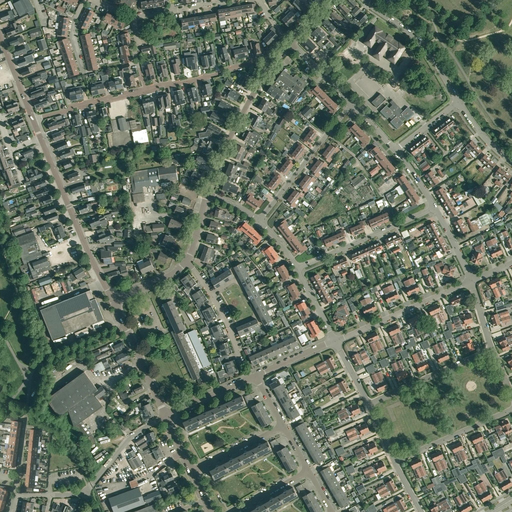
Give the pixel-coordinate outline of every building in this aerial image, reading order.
[(15,4),(14,5),(20,17),(22,16),(24,15),(26,14),(27,13),(27,14),(27,13),(28,13),(30,12),(31,12),(30,11),(32,11),(33,11),(32,10),(34,10),(31,4),(31,3),(29,0),(21,0),(22,0),(20,1),(15,4)] [(133,0),(128,0),(125,7),(130,10),(130,9),(133,11),(136,6),(136,5),(137,3),(136,1),(133,0)] [(351,0),(345,0),(345,1),(350,7),(352,9),(356,5),(354,3),(354,2),(351,0)] [(300,2),(296,6),(297,8),(303,14),(307,10),(301,4),(300,2)] [(257,14),(256,11),(255,4),(247,6),(248,13),(248,15),(257,14)] [(343,14),(346,16),(349,12),(347,10),(342,4),(338,8),(343,14)] [(285,14),(287,16),(293,23),(294,22),(294,23),(298,19),(298,18),(294,14),(296,12),(291,7),(288,9),(289,10),(285,14)] [(357,16),(362,11),(357,7),(352,12),(357,16)] [(83,14),(92,19),(95,13),(86,9),(83,14)] [(8,13),(0,16),(3,21),(10,18),(12,17),(10,12),(8,13)] [(330,16),(335,21),(334,23),(338,27),(340,25),(340,24),(338,23),(341,20),(339,18),(340,17),(334,12),(332,13),(331,13),(330,15),(330,16)] [(103,22),(109,24),(113,16),(108,13),(103,22)] [(92,19),(83,14),(81,20),(89,24),(92,19)] [(363,14),(358,19),(356,17),(351,23),(357,28),(360,25),(362,23),(367,17),(367,16),(366,15),(365,15),(363,14)] [(118,19),(113,16),(109,24),(114,27),(118,19)] [(288,27),(293,23),(287,16),(282,21),(288,27)] [(123,21),(118,19),(114,27),(119,29),(121,31),(122,29),(125,24),(122,23),(123,21)] [(89,24),(81,20),(77,27),(87,32),(91,25),(89,24)] [(326,20),(325,21),(324,21),(322,22),(323,23),(322,24),(328,29),(330,31),(334,28),(332,25),(326,20)] [(20,24),(16,26),(15,23),(11,25),(12,29),(6,31),(8,36),(23,31),(20,24)] [(272,32),(268,36),(274,42),(279,38),(274,33),(276,31),(272,27),(270,30),(272,32)] [(367,34),(362,41),(364,43),(371,48),(371,47),(376,51),(373,56),(379,61),(383,55),(388,59),(394,64),(406,47),(399,43),(398,43),(381,32),(382,31),(375,27),(369,36),(367,34)] [(39,28),(29,31),(31,38),(42,35),(39,28)] [(316,31),(315,31),(322,38),(321,38),(324,41),(327,37),(325,35),(318,28),(318,29),(317,29),(316,30),(316,31)] [(120,33),(121,35),(119,36),(117,36),(118,42),(121,41),(130,39),(128,34),(127,30),(122,32),(122,33),(120,33)] [(322,38),(315,31),(314,32),(313,32),(312,33),(312,34),(312,35),(319,42),(319,41),(321,43),(324,41),(321,38),(322,38)] [(80,36),(82,42),(91,40),(90,34),(80,36)] [(274,42),(268,36),(263,40),(270,47),(274,42)] [(17,39),(10,42),(12,47),(23,43),(25,43),(23,37),(21,38),(17,39)] [(339,44),(331,37),(329,39),(336,46),(339,44)] [(59,50),(60,49),(70,46),(67,39),(56,42),(59,50)] [(316,47),(308,39),(302,45),(310,53),(316,47)] [(41,46),(39,46),(40,51),(47,49),(44,40),(40,41),(41,46)] [(91,40),(82,42),(83,48),(93,46),(91,40)] [(255,42),(252,43),(248,44),(250,50),(253,49),(254,55),(261,54),(259,44),(255,44),(255,42)] [(131,45),(131,44),(120,47),(119,47),(120,53),(129,51),(128,46),(131,45)] [(20,48),(13,51),(15,56),(23,53),(27,52),(24,46),(20,47),(20,48)] [(70,46),(60,49),(62,55),(71,52),(70,46)] [(85,54),(94,52),(93,46),(83,48),(85,54)] [(234,49),(232,49),(233,54),(234,53),(236,60),(242,58),(240,49),(239,46),(234,48),(234,49)] [(220,57),(219,58),(219,60),(220,61),(222,61),(223,63),(223,62),(224,63),(226,63),(226,62),(229,61),(228,57),(228,53),(227,53),(225,48),(219,49),(221,56),(220,56),(220,57)] [(246,48),(240,49),(242,58),(248,57),(246,48)] [(71,52),(62,55),(64,60),(73,57),(71,52)] [(85,54),(86,60),(95,58),(94,52),(85,54)] [(190,52),(184,53),(185,58),(186,67),(190,66),(191,71),(197,69),(196,62),(197,62),(198,62),(196,53),(191,54),(190,52)] [(207,53),(207,56),(209,66),(210,66),(211,67),(215,67),(215,65),(213,52),(207,53)] [(208,67),(209,66),(207,56),(207,53),(201,54),(204,68),(204,67),(205,69),(209,68),(208,67)] [(24,57),(25,58),(21,60),(18,62),(20,67),(27,65),(27,64),(32,63),(35,62),(32,54),(24,57)] [(73,57),(64,60),(66,66),(75,63),(73,57)] [(86,60),(87,66),(97,63),(95,58),(86,60)] [(179,59),(172,61),(173,65),(172,65),(174,74),(179,73),(177,64),(180,64),(179,59)] [(158,62),(157,63),(158,67),(157,67),(160,78),(168,76),(165,65),(164,61),(158,62)] [(75,63),(66,66),(68,72),(77,69),(75,63)] [(97,63),(87,66),(89,72),(98,69),(97,63)] [(155,79),(152,68),(152,64),(144,66),(145,70),(148,81),(146,81),(155,79)] [(28,68),(21,71),(23,76),(30,74),(30,73),(31,72),(31,73),(32,72),(31,69),(35,67),(34,65),(31,66),(31,67),(28,68)] [(77,69),(68,72),(70,77),(79,74),(77,69)] [(32,80),(32,81),(33,84),(33,83),(34,84),(35,86),(40,85),(39,82),(43,81),(46,80),(47,77),(46,71),(45,71),(39,73),(37,74),(38,76),(32,78),(32,80)] [(283,71),(278,79),(298,94),(302,88),(303,89),(307,84),(297,77),(295,80),(283,71)] [(237,78),(233,85),(237,87),(238,84),(244,88),(249,79),(248,78),(248,77),(246,76),(245,77),(243,75),(240,80),(237,78)] [(56,76),(48,78),(50,85),(58,82),(58,81),(56,76)] [(133,76),(126,77),(129,87),(136,86),(133,76)] [(121,80),(115,81),(117,90),(123,89),(121,80)] [(102,81),(96,83),(97,86),(99,94),(105,93),(103,84),(103,83),(102,81)] [(111,92),(117,90),(115,81),(109,83),(111,92)] [(96,83),(90,84),(91,87),(93,96),(99,94),(97,86),(96,83)] [(84,85),(81,86),(75,88),(75,91),(78,100),(79,100),(83,99),(83,98),(84,98),(82,92),(85,91),(84,85)] [(270,89),(280,96),(282,92),(280,91),(280,90),(272,85),(272,86),(271,86),(270,87),(271,88),(270,89)] [(36,89),(37,91),(30,93),(31,96),(32,98),(33,99),(37,97),(37,98),(39,97),(39,96),(40,96),(45,94),(44,92),(43,90),(42,87),(36,89)] [(193,88),(192,89),(195,101),(195,102),(201,101),(200,96),(198,97),(196,87),(195,88),(194,87),(193,88)] [(316,96),(321,91),(317,87),(315,89),(314,88),(313,87),(309,92),(311,95),(313,93),(316,96)] [(227,92),(238,98),(240,95),(237,93),(237,92),(231,89),(231,90),(228,88),(227,92)] [(280,96),(270,89),(269,90),(268,90),(267,91),(268,92),(267,93),(275,98),(278,99),(280,96)] [(78,100),(75,91),(69,92),(71,101),(78,100)] [(327,97),(321,91),(316,96),(322,102),(327,97)] [(227,92),(225,95),(224,97),(224,98),(226,99),(227,98),(233,101),(233,100),(236,101),(238,98),(227,92)] [(61,93),(52,96),(54,101),(63,99),(61,93)] [(288,101),(294,105),(299,98),(293,94),(288,101)] [(372,103),(377,108),(386,100),(381,94),(372,103)] [(322,102),(328,107),(333,102),(327,97),(322,102)] [(37,109),(44,106),(44,107),(49,105),(46,98),(34,103),(35,105),(35,106),(35,108),(36,108),(37,109)] [(261,104),(268,108),(269,106),(271,108),(273,105),(270,103),(263,99),(261,104)] [(386,106),(380,112),(381,112),(387,119),(389,117),(392,121),(390,122),(391,122),(397,129),(403,124),(402,122),(405,119),(407,120),(413,113),(414,114),(414,113),(408,107),(402,113),(401,112),(402,111),(401,109),(400,110),(398,108),(399,107),(392,100),(389,103),(392,105),(389,109),(386,106)] [(233,107),(226,103),(221,101),(218,107),(227,111),(230,112),(233,107)] [(333,102),(328,107),(331,111),(329,113),(332,115),(337,110),(335,109),(337,107),(333,102)] [(14,112),(12,104),(6,106),(7,107),(6,107),(7,110),(8,110),(9,114),(12,113),(14,112)] [(275,113),(276,112),(273,111),(270,109),(268,108),(261,104),(258,108),(265,112),(270,115),(271,113),(272,113),(275,114),(275,113)] [(308,106),(302,113),(307,117),(313,111),(308,106)] [(100,109),(100,110),(102,119),(108,118),(105,108),(103,109),(102,108),(101,109),(100,109)] [(217,111),(209,110),(210,114),(212,115),(210,118),(223,125),(224,123),(225,123),(226,122),(225,121),(226,119),(216,114),(217,111)] [(95,129),(91,112),(87,113),(89,121),(91,128),(92,127),(92,130),(95,129)] [(79,115),(72,116),(75,126),(81,124),(79,115)] [(254,115),(252,120),(267,129),(269,130),(270,126),(264,123),(264,122),(262,120),(262,119),(254,115)] [(282,116),(277,124),(281,127),(286,119),(282,116)] [(18,121),(21,128),(26,126),(25,125),(26,125),(25,122),(24,122),(23,118),(19,119),(19,120),(18,121)] [(125,118),(119,119),(122,131),(128,130),(125,118)] [(56,122),(49,125),(51,131),(59,128),(58,127),(65,124),(65,125),(66,126),(69,125),(67,119),(64,121),(57,124),(56,122)] [(451,119),(445,123),(449,128),(455,124),(451,119)] [(142,130),(141,128),(140,122),(136,123),(136,120),(130,121),(136,148),(150,145),(147,129),(142,130)] [(267,129),(252,120),(250,124),(257,128),(258,128),(263,131),(264,130),(266,131),(267,129)] [(15,129),(15,130),(16,132),(18,131),(17,129),(21,128),(18,121),(16,121),(15,121),(12,122),(14,126),(13,126),(14,129),(15,129)] [(439,127),(443,133),(449,128),(445,123),(439,127)] [(206,133),(199,134),(200,138),(212,136),(211,136),(210,133),(211,132),(218,135),(219,134),(220,133),(220,132),(220,131),(221,129),(210,124),(206,133)] [(276,124),(272,131),(277,134),(281,127),(276,124)] [(351,131),(354,134),(359,129),(355,124),(353,127),(352,126),(352,125),(347,130),(349,133),(351,131)] [(81,137),(82,137),(87,136),(85,129),(84,126),(79,127),(81,137)] [(443,133),(439,127),(434,132),(438,137),(443,133)] [(307,135),(313,140),(317,135),(315,133),(316,132),(310,128),(308,131),(310,132),(307,135)] [(354,134),(360,140),(365,135),(359,129),(354,134)] [(245,133),(244,135),(253,140),(256,136),(246,130),(246,131),(245,130),(243,133),(245,133)] [(60,133),(53,136),(53,137),(54,139),(55,141),(62,138),(61,135),(65,134),(64,131),(60,132),(60,133)] [(241,139),(254,147),(255,145),(257,145),(258,143),(256,141),(253,140),(244,135),(243,136),(242,136),(240,138),(242,139),(241,139)] [(310,144),(313,140),(307,135),(305,138),(303,137),(301,140),(306,144),(307,142),(310,144)] [(365,135),(360,140),(363,143),(361,145),(364,148),(368,143),(368,142),(367,141),(369,139),(365,135)] [(214,144),(214,143),(208,141),(209,137),(200,139),(198,142),(212,148),(213,146),(214,145),(214,144)] [(426,137),(421,142),(425,147),(431,142),(426,137)] [(468,150),(465,152),(466,153),(466,152),(468,154),(472,151),(477,146),(472,141),(467,146),(465,147),(468,150)] [(64,143),(56,146),(57,147),(57,148),(57,150),(58,150),(59,151),(66,148),(68,147),(66,142),(64,143)] [(212,148),(198,142),(197,144),(195,143),(192,144),(191,146),(197,149),(198,146),(200,147),(204,148),(203,151),(210,154),(210,153),(211,152),(211,151),(211,150),(212,148)] [(298,147),(296,150),(301,155),(305,150),(303,148),(304,147),(298,142),(296,145),(298,147)] [(421,142),(415,146),(419,151),(425,147),(421,142)] [(238,145),(235,152),(242,155),(245,148),(238,145)] [(326,150),(332,154),(335,151),(337,153),(339,150),(334,146),(333,147),(330,145),(326,150)] [(421,153),(419,151),(415,146),(409,150),(414,155),(415,157),(421,153)] [(477,146),(472,151),(477,156),(482,152),(477,146)] [(372,153),(375,157),(381,152),(376,147),(374,149),(373,147),(367,152),(370,155),(372,153)] [(25,157),(26,158),(22,160),(23,163),(33,159),(31,155),(34,154),(32,149),(23,153),(25,157)] [(67,151),(60,154),(61,156),(60,157),(61,158),(62,158),(62,159),(69,156),(72,155),(70,150),(67,151)] [(301,155),(296,150),(293,153),(291,152),(289,155),(295,159),(296,158),(298,159),(301,155)] [(332,154),(326,150),(323,155),(325,157),(324,158),(329,162),(331,159),(329,158),(332,154)] [(451,160),(459,155),(456,151),(448,157),(451,160)] [(242,162),(244,158),(245,156),(242,155),(235,152),(233,157),(242,162)] [(385,158),(381,152),(375,157),(380,162),(385,158)] [(482,169),(486,165),(490,160),(485,155),(481,160),(483,163),(479,167),(480,168),(481,167),(482,169)] [(196,161),(192,160),(191,163),(194,164),(195,161),(206,165),(208,160),(198,156),(196,161)] [(287,162),(284,165),(290,170),(293,165),(291,164),(292,162),(287,158),(284,160),(287,162)] [(390,163),(385,158),(380,162),(384,168),(390,163)] [(67,162),(64,163),(65,166),(64,166),(65,168),(66,168),(66,169),(73,166),(73,165),(75,164),(73,159),(71,160),(66,161),(67,162)] [(315,165),(320,169),(323,166),(325,168),(327,165),(322,161),(321,162),(319,160),(315,165)] [(496,165),(490,160),(486,165),(491,170),(496,165)] [(383,171),(387,175),(383,178),(384,179),(377,184),(380,187),(389,181),(386,178),(393,172),(392,171),(394,169),(390,163),(384,168),(385,169),(383,171)] [(230,164),(228,170),(235,173),(236,170),(237,171),(238,167),(236,167),(230,164)] [(176,165),(130,172),(130,176),(132,186),(133,194),(143,192),(143,188),(156,186),(161,185),(160,183),(178,180),(176,165)] [(290,170),(284,165),(282,168),(280,167),(277,170),(283,174),(284,173),(286,174),(290,170)] [(320,169),(315,165),(311,170),(313,172),(312,173),(317,177),(320,174),(318,173),(320,169)] [(3,172),(5,176),(12,174),(11,170),(11,171),(10,168),(9,169),(1,171),(2,172),(3,172)] [(496,174),(501,178),(505,172),(500,168),(496,174)] [(29,176),(25,177),(27,181),(24,182),(25,185),(31,183),(30,181),(43,176),(41,171),(38,172),(37,170),(33,171),(32,170),(27,171),(29,176)] [(234,179),(235,176),(238,177),(239,174),(235,173),(228,170),(226,175),(234,179)] [(191,171),(189,177),(191,178),(195,180),(195,181),(197,182),(198,181),(199,180),(200,180),(200,179),(200,178),(201,175),(197,173),(197,172),(194,171),(193,172),(191,171)] [(425,176),(429,181),(435,177),(432,172),(425,176)] [(511,177),(505,172),(501,178),(507,182),(511,177)] [(78,173),(68,176),(71,182),(80,178),(79,175),(80,175),(79,173),(78,173)] [(272,180),(278,185),(281,180),(280,179),(281,177),(275,173),(273,176),(275,177),(272,180)] [(303,180),(308,185),(311,181),(313,183),(315,180),(310,176),(309,177),(307,175),(303,180)] [(399,181),(401,185),(407,181),(403,176),(401,177),(400,176),(394,180),(396,183),(399,181)] [(435,177),(429,181),(433,187),(439,183),(435,177)] [(364,182),(361,178),(352,185),(354,187),(356,189),(359,186),(364,182)] [(8,187),(11,186),(12,187),(9,188),(9,190),(21,186),(19,183),(16,184),(15,181),(14,179),(6,182),(8,187)] [(39,188),(46,185),(44,180),(37,183),(35,184),(35,186),(31,187),(33,192),(37,191),(36,189),(39,188)] [(278,185),(272,180),(270,183),(268,182),(265,185),(267,186),(271,189),(272,188),(274,189),(278,185)] [(308,185),(303,180),(299,185),(301,187),(300,188),(305,192),(308,190),(306,188),(307,186),(308,185)] [(389,181),(380,187),(378,189),(380,191),(383,189),(384,190),(389,186),(388,184),(390,182),(389,181)] [(406,191),(411,187),(411,186),(407,181),(401,185),(402,186),(406,191)] [(224,186),(222,190),(226,192),(227,191),(228,191),(229,191),(236,194),(238,188),(234,186),(225,183),(224,186)] [(80,186),(72,189),(74,194),(83,191),(82,189),(84,188),(83,186),(81,186),(80,186)] [(323,196),(329,189),(326,186),(321,194),(323,196)] [(246,202),(251,206),(255,200),(252,197),(253,195),(250,193),(252,191),(251,190),(252,188),(250,187),(248,189),(245,194),(248,196),(246,199),(248,200),(246,202)] [(406,191),(410,198),(416,194),(411,187),(406,191)] [(32,198),(33,198),(35,197),(38,198),(42,196),(49,193),(47,188),(41,191),(40,190),(30,194),(32,198)] [(436,192),(440,198),(446,194),(447,193),(445,190),(444,191),(442,188),(436,192)] [(476,190),(468,195),(470,198),(478,193),(476,190)] [(291,195),(297,200),(299,196),(302,198),(304,195),(298,191),(297,192),(295,191),(291,195)] [(446,194),(440,198),(443,204),(443,203),(445,206),(448,204),(446,202),(450,199),(447,193),(446,194)] [(416,194),(410,198),(413,202),(410,203),(412,206),(418,203),(417,201),(420,199),(416,194)] [(297,200),(291,195),(287,200),(290,202),(289,204),(294,208),(296,205),(294,203),(297,200)] [(461,195),(454,199),(456,202),(458,206),(462,204),(459,201),(463,199),(461,195)] [(44,201),(41,202),(42,206),(45,205),(52,202),(51,199),(51,197),(50,197),(50,196),(43,199),(44,201)] [(182,197),(180,202),(182,203),(182,204),(185,205),(186,204),(189,206),(191,201),(184,198),(182,197)] [(448,212),(454,208),(451,203),(452,202),(450,199),(446,202),(448,204),(445,206),(448,212)] [(255,200),(251,206),(256,209),(257,207),(259,208),(263,202),(260,200),(258,202),(255,200)] [(97,202),(97,201),(91,202),(91,203),(86,205),(79,208),(81,213),(93,209),(92,205),(97,204),(97,202)] [(170,202),(168,207),(176,210),(174,213),(181,216),(181,217),(183,217),(184,217),(185,217),(187,211),(177,207),(178,205),(170,202)] [(54,206),(43,210),(45,215),(56,212),(56,211),(56,210),(55,209),(55,208),(54,206)] [(455,211),(454,208),(448,212),(451,218),(457,214),(455,211)] [(216,209),(215,216),(221,218),(221,217),(224,218),(227,219),(228,217),(229,218),(231,215),(226,213),(222,212),(223,210),(216,209)] [(382,216),(384,222),(390,220),(389,218),(391,217),(388,211),(388,210),(384,212),(386,214),(382,216)] [(289,217),(294,213),(293,211),(289,213),(287,211),(283,215),(285,217),(287,219),(289,217)] [(46,217),(48,222),(59,218),(58,218),(59,217),(58,216),(57,216),(57,213),(49,216),(46,217)] [(486,213),(479,217),(483,226),(490,223),(487,218),(488,217),(486,213)] [(89,220),(91,224),(105,219),(111,216),(110,215),(104,217),(103,215),(89,220)] [(111,216),(105,219),(91,224),(92,228),(99,225),(99,226),(101,226),(102,226),(107,226),(107,223),(108,223),(107,221),(109,220),(113,220),(111,216)] [(382,216),(374,219),(377,225),(384,222),(382,216)] [(372,228),(377,225),(374,219),(371,220),(370,218),(366,220),(369,226),(371,225),(372,228)] [(169,219),(167,223),(170,224),(169,225),(173,227),(172,228),(175,229),(176,228),(179,230),(182,224),(175,221),(174,221),(172,220),(171,220),(169,219)] [(481,228),(481,227),(479,223),(477,219),(471,222),(472,225),(474,224),(477,230),(481,228)] [(278,228),(282,232),(287,228),(285,225),(287,223),(285,220),(279,225),(280,226),(278,228)] [(457,229),(464,226),(461,220),(454,223),(457,229)] [(211,222),(210,228),(216,230),(217,226),(220,227),(221,225),(218,224),(218,223),(211,222)] [(356,227),(358,234),(364,231),(363,229),(364,228),(362,222),(358,223),(359,225),(356,227)] [(472,225),(471,222),(468,223),(469,224),(472,232),(477,230),(474,224),(472,225)] [(242,224),(238,229),(240,232),(242,230),(245,233),(250,227),(245,223),(243,226),(242,224)] [(426,235),(431,232),(437,229),(434,223),(428,226),(423,228),(420,230),(421,232),(424,231),(426,235)] [(164,224),(152,225),(153,233),(165,232),(164,224)] [(53,227),(54,229),(58,240),(66,237),(64,232),(63,232),(61,227),(62,227),(62,226),(60,227),(59,225),(53,227)] [(353,236),(358,234),(356,227),(352,229),(351,226),(347,228),(350,234),(352,234),(353,236)] [(464,226),(457,229),(460,235),(467,232),(464,226)] [(23,227),(11,231),(13,237),(25,233),(23,227)] [(252,238),(256,232),(250,227),(245,233),(252,238)] [(293,235),(287,228),(282,232),(287,239),(293,235)] [(125,229),(125,233),(125,237),(134,238),(133,230),(125,229)] [(437,229),(431,232),(434,239),(440,236),(437,229)] [(337,235),(340,242),(345,239),(344,237),(346,236),(343,230),(340,231),(341,234),(337,235)] [(98,242),(112,237),(110,231),(105,233),(101,235),(101,236),(96,237),(98,242)] [(506,231),(502,233),(504,238),(505,238),(506,239),(505,239),(509,249),(511,247),(511,242),(510,237),(508,238),(508,236),(509,236),(506,231)] [(24,265),(27,264),(43,258),(34,232),(15,239),(24,265),(23,265),(24,265)] [(261,236),(256,232),(252,238),(255,241),(253,243),(256,245),(261,240),(259,239),(261,236)] [(166,236),(165,236),(163,235),(159,244),(165,247),(166,244),(172,247),(175,239),(172,238),(173,237),(169,236),(169,237),(166,236)] [(208,235),(206,242),(218,244),(219,240),(218,240),(218,238),(212,236),(210,235),(209,235),(208,235)] [(337,235),(329,238),(332,245),(340,242),(337,235)] [(392,238),(395,244),(401,241),(398,235),(392,238)] [(410,236),(404,239),(407,245),(416,241),(415,239),(412,240),(410,236)] [(289,242),(294,249),(300,244),(295,237),(289,242)] [(327,247),(332,245),(329,238),(326,240),(325,238),(321,239),(324,246),(326,245),(327,247)] [(395,244),(392,238),(385,241),(388,247),(395,244)] [(495,238),(490,240),(498,256),(503,254),(498,244),(497,245),(497,244),(498,243),(495,238)] [(436,241),(439,248),(445,245),(442,239),(436,241)] [(498,256),(490,240),(486,242),(488,247),(489,247),(490,248),(489,249),(493,258),(498,256)] [(245,246),(243,244),(239,241),(236,244),(240,247),(240,248),(241,248),(242,250),(245,246)] [(380,243),(373,246),(376,252),(382,249),(380,243)] [(300,244),(294,249),(298,253),(300,252),(301,253),(307,249),(304,246),(302,247),(300,244)] [(470,261),(475,263),(482,244),(474,248),(476,251),(475,252),(474,255),(472,254),(470,261)] [(485,252),(482,244),(475,263),(480,265),(482,258),(481,257),(482,254),(482,253),(485,252)] [(448,251),(445,245),(439,248),(442,254),(448,251)] [(373,246),(364,250),(367,256),(376,252),(373,246)] [(110,257),(109,252),(118,251),(118,248),(108,247),(108,252),(106,252),(106,250),(101,250),(102,259),(104,258),(110,257)] [(216,258),(217,256),(213,254),(214,250),(205,247),(203,254),(216,258)] [(269,256),(274,252),(271,247),(268,249),(267,247),(262,251),(264,254),(266,253),(269,256)] [(159,256),(157,260),(165,263),(164,265),(165,265),(168,257),(164,255),(166,253),(159,250),(158,255),(159,256)] [(365,258),(367,257),(367,256),(364,250),(357,253),(360,259),(364,257),(365,258)] [(278,257),(274,252),(269,256),(271,260),(269,261),(271,264),(277,260),(276,259),(278,257)] [(360,259),(357,253),(351,256),(353,262),(360,259)] [(209,259),(215,261),(216,258),(203,254),(200,260),(207,263),(208,259),(209,259)] [(46,257),(43,258),(27,264),(24,265),(25,269),(28,268),(32,280),(38,278),(37,275),(39,274),(41,273),(51,269),(49,265),(50,264),(50,262),(48,262),(46,257)] [(144,263),(148,272),(154,269),(151,264),(154,263),(152,258),(149,259),(150,261),(144,263)] [(339,261),(341,267),(348,264),(345,258),(339,261)] [(374,258),(369,261),(370,264),(372,263),(374,268),(375,267),(375,266),(377,265),(375,262),(374,258)] [(341,267),(339,261),(332,264),(335,270),(341,267)] [(442,262),(434,265),(453,273),(455,268),(448,265),(448,266),(445,265),(445,266),(444,265),(442,262)] [(148,272),(144,263),(138,266),(138,264),(135,265),(136,271),(140,269),(142,274),(148,272)] [(238,265),(234,268),(237,272),(244,268),(242,263),(240,264),(240,263),(238,265)] [(280,274),(287,271),(284,265),(281,267),(280,265),(274,268),(276,272),(278,270),(280,274)] [(451,278),(453,273),(434,265),(438,273),(441,272),(442,272),(442,273),(445,274),(444,275),(451,278)] [(126,266),(120,268),(123,276),(128,274),(126,266)] [(72,278),(83,271),(81,267),(73,272),(74,274),(68,278),(68,279),(70,279),(72,278)] [(244,268),(237,272),(239,277),(247,273),(244,268)] [(362,277),(359,269),(358,269),(358,270),(354,271),(358,279),(362,277)] [(427,274),(429,274),(426,269),(422,271),(424,276),(425,276),(426,277),(424,277),(428,287),(434,285),(429,275),(428,276),(427,274)] [(234,277),(229,270),(225,273),(229,280),(234,277)] [(87,277),(83,271),(72,278),(70,279),(72,282),(78,279),(78,280),(82,278),(83,279),(87,277)] [(119,271),(108,274),(109,280),(116,278),(117,279),(116,279),(118,284),(125,282),(124,277),(121,278),(119,271)] [(290,276),(287,271),(280,274),(283,278),(280,279),(282,283),(288,279),(287,277),(290,276)] [(225,283),(229,280),(225,273),(220,275),(225,283)] [(247,273),(239,277),(242,282),(249,278),(247,273)] [(181,280),(185,285),(193,279),(189,274),(188,274),(186,275),(187,276),(181,280)] [(220,275),(216,278),(221,286),(225,283),(220,275)] [(311,278),(315,284),(321,281),(318,275),(311,278)] [(50,276),(38,281),(40,286),(52,282),(50,276)] [(221,286),(216,278),(211,281),(216,289),(221,286)] [(249,278),(242,282),(244,287),(252,283),(249,278)] [(413,278),(408,280),(414,293),(420,291),(417,284),(415,285),(414,283),(415,283),(413,278)] [(494,280),(501,296),(506,294),(502,286),(501,286),(500,285),(501,284),(499,278),(494,280)] [(196,284),(193,279),(185,285),(187,288),(184,290),(187,295),(190,293),(194,290),(192,287),(196,284)] [(408,296),(414,293),(408,280),(403,282),(406,287),(407,287),(407,288),(405,289),(408,296)] [(501,296),(494,280),(489,282),(492,289),(493,288),(493,289),(492,290),(496,298),(501,296)] [(321,281),(315,284),(318,290),(324,287),(321,281)] [(252,283),(244,287),(247,292),(254,287),(252,283)] [(291,293),(297,289),(294,284),(291,285),(290,284),(284,287),(286,290),(289,289),(291,293)] [(392,285),(387,287),(393,301),(399,298),(396,291),(394,292),(393,291),(394,290),(392,285)] [(254,287),(247,292),(249,296),(257,292),(254,287)] [(387,303),(393,301),(387,287),(382,289),(385,294),(386,294),(387,295),(384,296),(387,303)] [(297,289),(291,293),(293,297),(290,298),(292,301),(298,298),(297,296),(300,295),(297,289)] [(322,298),(329,295),(325,289),(319,293),(322,298)] [(197,293),(194,290),(190,293),(196,300),(204,295),(201,290),(197,293)] [(257,292),(249,296),(252,301),(260,297),(263,295),(260,290),(257,292)] [(332,301),(330,298),(333,296),(331,294),(329,295),(322,298),(325,304),(332,301)] [(461,294),(450,299),(453,306),(464,301),(461,294)] [(195,305),(198,310),(205,306),(203,303),(207,300),(204,295),(196,300),(198,304),(195,305)] [(167,303),(163,305),(172,323),(172,325),(175,330),(172,332),(173,335),(175,339),(178,345),(178,346),(181,352),(181,353),(184,359),(184,360),(187,366),(187,367),(188,367),(190,373),(191,374),(194,380),(197,379),(200,385),(206,382),(203,376),(202,376),(199,369),(210,364),(194,330),(184,335),(182,332),(184,332),(183,331),(185,330),(185,329),(186,328),(183,322),(182,322),(173,303),(174,303),(172,301),(173,300),(171,296),(165,298),(167,303)] [(260,297),(252,301),(254,306),(262,302),(260,297)] [(369,297),(365,299),(371,313),(377,310),(373,303),(371,304),(371,303),(372,302),(369,297)] [(365,315),(371,313),(365,299),(360,301),(362,306),(363,306),(364,307),(362,308),(365,315)] [(262,302),(254,306),(257,311),(265,306),(262,302)] [(301,311),(307,308),(304,303),(301,304),(300,302),(294,305),(296,309),(298,308),(301,311)] [(265,306),(257,311),(259,315),(267,311),(270,310),(268,305),(265,306)] [(333,323),(338,324),(345,305),(335,309),(337,312),(337,313),(335,313),(335,315),(334,315),(333,319),(334,319),(333,323)] [(345,305),(338,324),(343,326),(344,323),(346,323),(347,319),(348,317),(347,316),(347,315),(350,314),(345,305)] [(438,305),(433,307),(440,323),(445,321),(441,313),(440,313),(439,312),(441,311),(438,305)] [(204,313),(205,317),(214,312),(211,307),(207,309),(205,306),(198,310),(197,310),(200,315),(204,313)] [(436,326),(440,323),(433,307),(428,309),(431,316),(432,315),(433,316),(432,317),(436,326)] [(307,308),(301,311),(303,315),(300,316),(302,320),(308,317),(307,315),(310,313),(307,308)] [(267,311),(259,315),(262,320),(270,316),(267,311)] [(492,321),(510,316),(508,311),(499,314),(499,315),(498,315),(498,314),(491,316),(492,321)] [(217,317),(214,312),(205,317),(207,319),(204,321),(207,326),(210,325),(214,323),(213,320),(217,317)] [(453,318),(454,323),(472,318),(470,314),(465,315),(465,314),(460,316),(460,317),(459,318),(458,317),(453,318)] [(270,316),(262,320),(264,326),(267,331),(271,328),(271,327),(274,325),(275,325),(272,321),(270,316)] [(418,316),(413,318),(420,335),(425,332),(421,324),(420,324),(420,323),(421,322),(418,316)] [(510,316),(492,321),(494,326),(501,324),(500,323),(502,322),(502,324),(511,321),(510,316)] [(416,337),(420,335),(413,318),(408,320),(411,327),(412,326),(413,327),(412,328),(416,337)] [(473,322),(472,318),(454,323),(456,328),(461,327),(461,326),(463,325),(463,326),(468,325),(468,324),(473,322)] [(260,328),(257,320),(251,322),(255,330),(260,328)] [(309,326),(310,330),(317,327),(314,321),(311,323),(310,321),(304,324),(306,327),(309,326)] [(255,330),(251,322),(247,324),(250,332),(255,330)] [(216,326),(214,323),(210,325),(213,334),(223,329),(220,324),(216,326)] [(250,332),(247,324),(242,326),(245,334),(250,332)] [(393,327),(400,344),(405,341),(401,333),(400,333),(399,332),(400,331),(397,325),(393,327)] [(245,334),(242,326),(236,328),(240,336),(245,334)] [(317,327),(310,330),(313,334),(310,335),(312,338),(318,335),(317,333),(320,332),(317,327)] [(395,346),(400,344),(393,327),(388,329),(391,336),(392,335),(392,337),(391,337),(395,346)] [(212,341),(214,344),(222,340),(221,337),(225,335),(223,329),(213,334),(216,339),(212,341)] [(463,335),(470,351),(474,350),(472,345),(473,344),(471,340),(470,340),(469,339),(470,338),(468,333),(466,333),(465,331),(462,333),(463,335)] [(371,334),(379,351),(383,349),(379,340),(378,341),(378,339),(379,339),(376,332),(371,334)] [(305,333),(301,336),(304,343),(309,341),(305,333)] [(374,353),(379,351),(371,334),(366,337),(369,343),(370,343),(371,344),(370,344),(374,353)] [(466,353),(470,351),(463,335),(458,337),(461,342),(462,342),(462,343),(461,344),(463,349),(464,348),(466,353)] [(501,346),(511,340),(511,335),(506,337),(507,339),(506,339),(504,336),(500,338),(501,339),(498,341),(500,345),(500,344),(501,346)] [(289,340),(292,348),(298,345),(294,337),(289,340)] [(223,344),(222,340),(214,344),(215,349),(219,348),(220,351),(230,348),(228,342),(223,344)] [(292,348),(289,340),(283,342),(287,350),(292,348)] [(511,346),(511,340),(501,346),(501,347),(503,351),(506,350),(506,351),(510,349),(509,346),(510,346),(511,347),(511,346)] [(112,350),(123,345),(121,341),(110,347),(111,349),(111,348),(112,350)] [(287,350),(283,342),(277,345),(281,353),(287,350)] [(442,342),(437,344),(444,361),(449,358),(446,352),(445,352),(445,351),(446,351),(442,342)] [(439,363),(444,361),(437,344),(432,346),(436,355),(437,354),(438,356),(437,356),(439,363)] [(123,345),(112,350),(113,352),(112,352),(113,354),(116,352),(125,349),(123,345)] [(281,353),(277,345),(272,347),(276,355),(281,353)] [(276,355),(272,347),(266,350),(270,358),(276,355)] [(232,354),(230,348),(220,351),(222,357),(219,358),(220,361),(228,359),(227,355),(232,354)] [(264,361),(270,358),(266,350),(261,352),(264,361)] [(354,361),(369,354),(367,350),(365,351),(365,350),(359,353),(360,354),(359,354),(358,353),(352,356),(354,361)] [(421,351),(417,353),(424,370),(429,368),(426,361),(425,362),(424,360),(425,360),(421,351)] [(115,357),(117,361),(128,356),(126,352),(115,357)] [(261,352),(255,355),(259,363),(264,361),(261,352)] [(419,372),(424,370),(417,353),(412,355),(416,364),(417,363),(417,365),(416,365),(419,372)] [(370,357),(369,354),(354,361),(357,366),(363,363),(362,362),(364,361),(364,362),(369,359),(369,358),(370,357)] [(259,363),(255,355),(252,356),(251,355),(249,356),(253,366),(259,363)] [(117,361),(118,362),(118,364),(129,359),(128,356),(117,361)] [(316,366),(318,371),(334,362),(332,357),(325,361),(326,362),(325,363),(324,362),(316,366)] [(228,359),(220,361),(221,365),(225,364),(227,369),(236,366),(234,360),(229,362),(228,359)] [(401,360),(396,362),(403,379),(408,377),(405,370),(404,371),(403,369),(404,369),(401,360)] [(102,362),(92,366),(94,372),(98,370),(99,372),(105,369),(102,362)] [(337,367),(334,362),(318,371),(321,375),(329,371),(329,370),(330,369),(331,370),(337,367)] [(398,381),(403,379),(396,362),(391,364),(395,373),(396,373),(397,374),(395,375),(398,381)] [(238,372),(236,366),(227,369),(217,372),(219,378),(224,377),(223,375),(228,373),(229,375),(235,373),(238,373),(238,372)] [(381,371),(376,373),(383,390),(388,388),(385,381),(384,382),(384,380),(385,380),(381,371)] [(75,427),(83,440),(86,438),(90,446),(96,443),(93,436),(82,421),(103,406),(98,399),(106,393),(102,387),(98,390),(84,372),(50,397),(49,403),(60,418),(69,411),(74,426),(74,427),(75,427)] [(379,392),(383,390),(376,373),(371,375),(375,384),(376,384),(377,385),(376,386),(379,392)] [(273,389),(281,384),(278,380),(270,385),(272,390),(273,389)] [(328,389),(331,394),(347,385),(344,380),(338,384),(338,385),(337,386),(337,385),(328,389)] [(276,394),(285,389),(282,384),(281,384),(273,389),(274,390),(275,393),(275,392),(276,394)] [(349,390),(347,385),(331,394),(333,398),(342,394),(341,393),(342,392),(343,393),(349,390)] [(141,386),(138,388),(136,387),(135,388),(135,389),(134,389),(132,390),(133,392),(131,393),(128,395),(129,398),(136,394),(144,391),(141,386)] [(279,399),(288,394),(285,389),(276,394),(277,396),(279,399)] [(122,392),(119,393),(122,400),(129,397),(126,393),(123,394),(122,392)] [(291,400),(288,394),(279,399),(280,400),(281,403),(282,405),(291,400)] [(112,396),(109,399),(122,414),(126,411),(112,396)] [(246,405),(242,396),(240,397),(236,399),(233,400),(227,403),(231,412),(234,410),(235,411),(237,410),(237,409),(246,405)] [(294,405),(291,400),(282,405),(283,406),(283,407),(285,409),(285,410),(294,405)] [(144,413),(152,410),(149,404),(144,406),(142,402),(137,405),(139,411),(143,410),(144,413)] [(260,402),(255,405),(252,407),(255,414),(264,409),(260,402)] [(111,403),(107,406),(112,412),(116,409),(111,403)] [(219,407),(213,409),(216,418),(225,414),(225,415),(228,414),(228,413),(231,412),(227,403),(221,406),(221,405),(219,407)] [(337,412),(339,417),(359,408),(357,404),(352,406),(352,405),(347,407),(348,409),(346,410),(346,409),(337,412)] [(294,405),(285,410),(286,411),(287,413),(288,415),(297,410),(294,405)] [(341,422),(350,418),(349,417),(351,416),(352,418),(356,415),(361,412),(359,408),(339,417),(341,422)] [(204,413),(198,416),(202,425),(205,423),(206,424),(208,422),(216,418),(213,409),(207,412),(204,413)] [(255,414),(258,419),(263,427),(272,423),(264,409),(255,414)] [(155,415),(152,410),(144,413),(146,417),(143,418),(145,422),(150,420),(149,418),(155,415)] [(300,415),(297,410),(288,415),(289,417),(291,419),(291,420),(300,415)] [(185,422),(183,423),(187,431),(196,427),(196,428),(199,427),(199,426),(202,425),(198,416),(192,419),(192,418),(190,420),(185,422)] [(113,419),(105,425),(108,429),(116,424),(113,419)] [(500,425),(495,428),(497,432),(510,427),(509,425),(510,425),(508,421),(504,423),(503,421),(500,422),(502,426),(500,426),(500,425)] [(298,433),(307,428),(304,423),(295,428),(296,429),(297,431),(298,433)] [(346,432),(348,436),(368,428),(366,424),(361,426),(360,425),(356,427),(356,428),(355,429),(354,428),(346,432)] [(510,427),(497,432),(499,437),(504,435),(504,434),(505,433),(507,436),(509,435),(508,433),(511,431),(511,430),(511,427),(510,428),(510,427)] [(310,433),(307,428),(298,433),(299,435),(301,437),(301,438),(310,433)] [(348,436),(350,441),(358,437),(358,436),(360,435),(360,437),(365,435),(364,434),(369,432),(368,428),(348,436)] [(144,436),(135,442),(140,450),(149,445),(147,441),(149,440),(150,441),(156,439),(153,432),(147,435),(144,437),(144,436)] [(310,433),(301,438),(302,439),(303,442),(304,443),(313,438),(310,433)] [(483,452),(488,450),(484,441),(483,442),(482,440),(484,440),(481,433),(476,435),(483,452)] [(476,435),(471,438),(474,444),(475,444),(476,445),(475,445),(479,454),(483,452),(476,435)] [(316,444),(313,438),(304,443),(305,445),(307,448),(307,449),(316,444)] [(259,446),(253,449),(257,458),(261,456),(263,455),(272,450),(267,442),(261,445),(259,446)] [(462,449),(464,449),(461,442),(456,444),(463,461),(468,459),(464,450),(463,451),(462,449)] [(354,451),(356,456),(376,447),(374,443),(369,445),(369,444),(364,446),(365,447),(363,448),(363,447),(354,451)] [(319,449),(316,444),(307,449),(308,449),(309,452),(310,454),(319,449)] [(456,454),(455,454),(459,463),(463,461),(456,444),(451,446),(454,453),(455,452),(456,454)] [(141,456),(160,448),(159,447),(152,450),(151,447),(140,453),(141,456)] [(286,447),(281,450),(277,452),(281,459),(289,454),(286,447)] [(378,451),(376,447),(356,456),(358,460),(367,456),(366,455),(368,455),(369,456),(373,454),(373,453),(378,451)] [(160,448),(141,456),(147,468),(158,463),(157,460),(164,457),(160,448)] [(245,454),(239,457),(243,465),(251,461),(252,461),(254,460),(254,459),(257,458),(253,449),(247,452),(245,453),(245,454)] [(313,458),(313,459),(322,454),(319,449),(310,454),(311,456),(313,458)] [(138,456),(136,457),(133,451),(128,454),(130,459),(128,460),(129,461),(134,470),(143,465),(138,456)] [(441,451),(436,453),(443,470),(448,468),(444,459),(443,459),(442,458),(443,457),(441,451)] [(436,453),(431,455),(434,462),(435,461),(436,463),(434,463),(438,472),(443,470),(436,453)] [(281,459),(284,464),(289,472),(297,467),(289,454),(281,459)] [(325,459),(322,454),(313,459),(314,460),(315,463),(315,462),(316,464),(325,459)] [(230,461),(225,464),(229,472),(232,470),(233,471),(235,470),(235,469),(243,465),(239,457),(233,460),(233,459),(230,461)] [(420,458),(415,460),(422,477),(427,475),(423,466),(422,467),(421,465),(423,465),(420,458)] [(415,470),(414,470),(417,479),(422,477),(415,460),(410,462),(413,469),(414,468),(415,470)] [(372,467),(371,466),(363,470),(365,475),(385,466),(383,462),(378,464),(377,463),(372,465),(373,467),(372,467)] [(216,468),(212,470),(210,471),(215,479),(223,475),(224,476),(226,474),(229,472),(225,464),(219,467),(216,468)] [(365,475),(367,480),(375,476),(375,475),(376,474),(377,475),(382,473),(381,472),(386,470),(385,466),(365,475)] [(323,476),(323,477),(332,472),(329,467),(320,472),(321,474),(323,476)] [(507,478),(508,478),(503,470),(499,472),(508,488),(511,485),(511,484),(509,479),(508,480),(507,478)] [(335,477),(332,472),(323,477),(324,478),(325,481),(325,480),(326,482),(335,477)] [(501,484),(500,485),(503,491),(508,488),(499,472),(494,475),(499,483),(500,482),(501,484)] [(162,486),(167,484),(166,482),(173,480),(172,477),(173,477),(172,475),(171,475),(171,474),(168,475),(163,477),(161,478),(162,481),(160,482),(162,486)] [(335,477),(326,482),(327,484),(329,487),(338,482),(335,477)] [(137,479),(130,481),(132,488),(139,486),(137,479)] [(376,489),(379,493),(395,485),(392,480),(386,484),(386,485),(385,485),(384,484),(376,489)] [(488,500),(492,497),(489,491),(488,492),(487,490),(488,490),(483,481),(478,484),(488,500)] [(341,488),(338,482),(329,487),(330,488),(331,491),(332,493),(341,488)] [(167,484),(162,486),(163,488),(163,489),(164,491),(166,490),(167,493),(170,492),(174,490),(177,489),(177,488),(178,487),(177,486),(176,486),(175,483),(168,486),(167,484)] [(474,487),(479,495),(480,494),(481,496),(479,496),(483,502),(488,500),(478,484),(474,487)] [(391,493),(397,490),(395,485),(379,493),(381,498),(389,494),(389,493),(390,492),(391,493)] [(3,487),(1,486),(0,486),(0,494),(6,496),(8,490),(3,489),(3,487)] [(139,488),(109,499),(114,511),(121,511),(145,504),(139,488)] [(284,492),(279,496),(283,504),(287,502),(289,501),(297,496),(293,488),(287,491),(284,492)] [(341,488),(332,493),(333,494),(333,495),(335,497),(335,498),(344,493),(341,488)] [(147,497),(144,498),(146,503),(162,497),(159,491),(147,496),(147,497)] [(307,504),(315,499),(311,492),(307,495),(303,497),(307,504)] [(347,498),(344,493),(335,498),(336,499),(337,501),(338,503),(347,498)] [(467,511),(472,509),(469,503),(467,503),(467,502),(468,501),(463,493),(458,496),(467,511)] [(283,504),(279,496),(273,499),(271,500),(265,504),(270,511),(278,507),(278,508),(280,506),(283,504)] [(460,507),(459,508),(461,511),(466,511),(467,511),(458,496),(454,498),(459,507),(460,506),(460,507)] [(347,498),(338,503),(339,505),(341,507),(341,508),(350,503),(347,498)] [(307,504),(310,509),(311,511),(322,511),(315,499),(307,504)] [(395,504),(394,503),(386,508),(388,511),(405,503),(402,499),(396,502),(396,503),(395,504)] [(432,511),(433,511),(450,503),(448,500),(447,501),(446,499),(437,504),(438,505),(437,505),(435,502),(432,504),(433,506),(430,508),(432,511)] [(388,511),(399,511),(400,510),(401,511),(407,508),(405,503),(388,511)] [(452,506),(450,503),(433,511),(441,511),(442,511),(441,511),(444,511),(451,509),(450,507),(452,506)]
